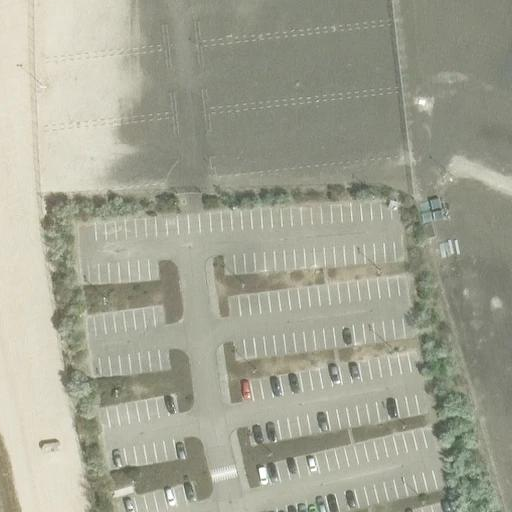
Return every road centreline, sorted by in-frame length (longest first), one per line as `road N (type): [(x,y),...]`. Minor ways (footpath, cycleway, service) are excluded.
road 1 (unknown): [(511,193),(442,164),(411,161),(312,175),(180,176),(70,159),(27,173),(21,206)]
road 2 (unknown): [(75,511),(46,406),(21,206)]
